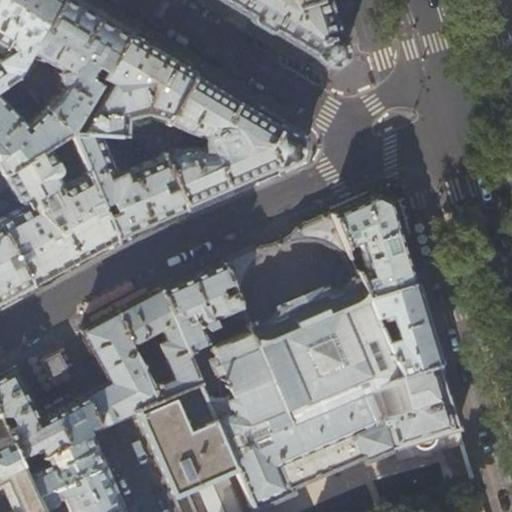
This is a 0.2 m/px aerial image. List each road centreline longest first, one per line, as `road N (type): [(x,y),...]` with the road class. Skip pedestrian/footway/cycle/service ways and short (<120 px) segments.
road 1 (residential): [(0,336),(139,260),(360,163)]
road 2 (residential): [(342,121),(142,0)]
road 3 (primary): [(511,310),(456,124)]
road 4 (residential): [(456,124),(394,88),(342,121)]
road 5 (primary): [(456,124),(419,0)]
